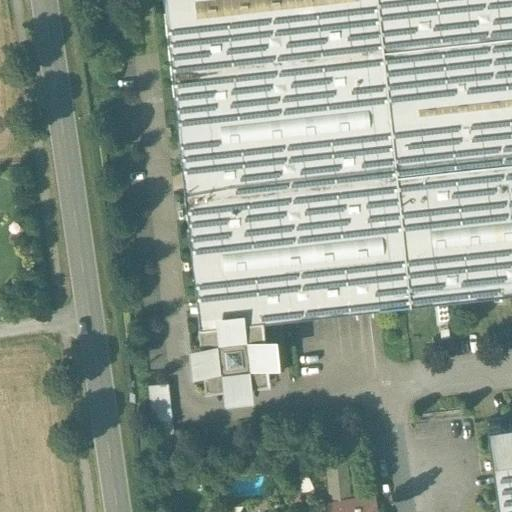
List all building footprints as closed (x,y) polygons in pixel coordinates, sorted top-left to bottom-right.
[(511,0),(163,0),(198,322),(198,323),(262,316),(511,289),(511,0)] [(262,316),(198,323),(198,322),(197,322),(204,387),(269,380),(262,316)] [(152,433),(171,433),(171,381),(152,381),(152,433)] [(511,416),(485,420),(491,457),(511,454),(511,416)] [(511,511),(511,454),(491,457),(498,511),(511,511)] [(346,490),(345,455),(324,456),(326,491),(346,490)]
